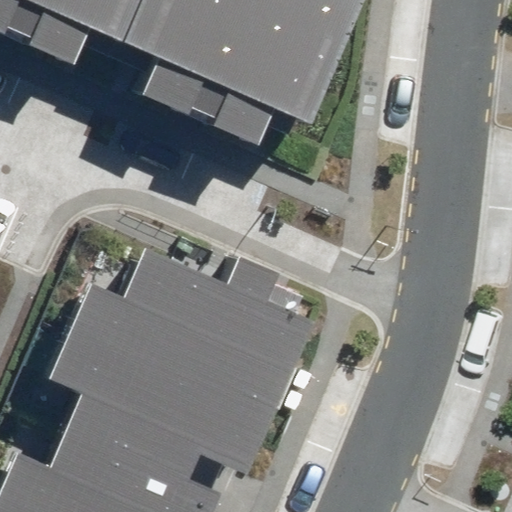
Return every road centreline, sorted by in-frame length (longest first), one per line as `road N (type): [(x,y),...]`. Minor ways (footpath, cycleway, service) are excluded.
road 1 (residential): [(0,154),(49,172),(110,154),(435,302)]
road 2 (residential): [(435,302),(474,0)]
road 3 (residential): [(354,495),(435,302)]
